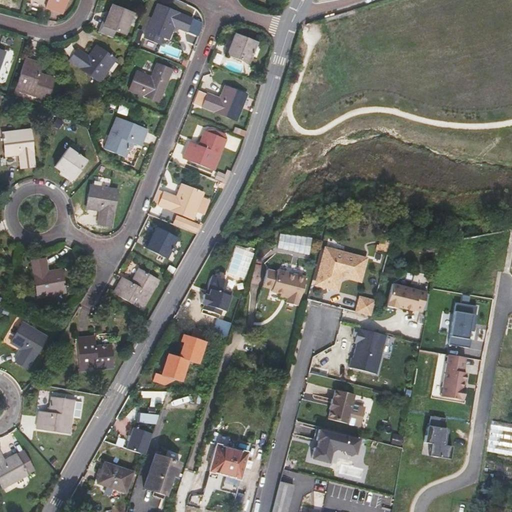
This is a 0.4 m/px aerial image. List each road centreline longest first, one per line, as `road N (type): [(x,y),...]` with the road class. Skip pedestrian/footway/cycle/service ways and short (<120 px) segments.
road 1 (residential): [(54,511),(205,241),(288,30)]
road 2 (residential): [(214,7),(132,218),(109,257)]
road 3 (residential): [(416,511),(470,471),(504,282)]
road 4 (unknown): [(179,511),(253,274)]
road 5 (residential): [(260,511),(300,345),(316,315)]
road 6 (residential): [(52,234),(32,242),(13,233),(5,214),(13,194),(33,186),(53,195),(57,227)]
